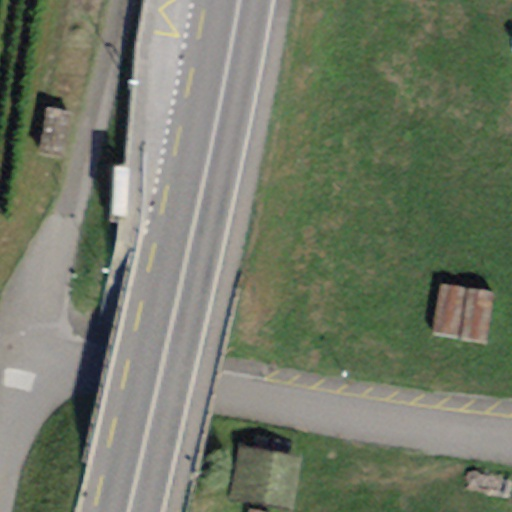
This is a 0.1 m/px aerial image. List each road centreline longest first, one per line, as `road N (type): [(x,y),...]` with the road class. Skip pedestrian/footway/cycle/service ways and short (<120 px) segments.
road 1 (secondary): [(236,0),(128,511)]
road 2 (track): [(29,351),(109,0)]
road 3 (track): [(0,470),(29,351)]
